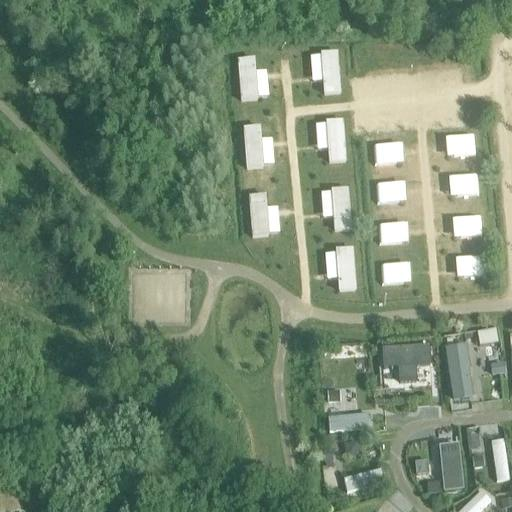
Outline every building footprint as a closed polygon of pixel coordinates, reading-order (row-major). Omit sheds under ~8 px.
[(337,56),(320,57),(323,98),(340,97),(337,56)] [(254,62),(237,63),(240,104),(257,103),(254,62)] [(343,124),(325,125),(328,166),(346,165),(343,124)] [(260,130),(243,131),(246,172),(263,171),(260,130)] [(473,139),(452,141),(454,160),(474,158),(473,139)] [(394,148),(373,150),(375,169),(395,167),(394,148)] [(476,179),(455,181),(457,200),(478,198),(476,179)] [(396,187),(376,188),(377,207),(397,206),(396,187)] [(348,192),(331,193),(334,234),(351,233),(348,192)] [(266,199),(248,200),(251,241),(269,240),(266,199)] [(480,221),(459,222),(461,241),(481,239),(480,221)] [(399,228),(378,229),(379,248),(400,247),(399,228)] [(352,253),(335,254),(338,295),(355,294),(352,253)] [(483,260),(462,262),(464,281),(485,279),(483,260)] [(401,268),(381,270),(382,289),(402,287),(401,268)] [(480,347),(500,343),(497,328),(477,332),(480,347)] [(469,346),(447,347),(451,400),(473,398),(469,346)] [(503,367),(490,369),(491,379),(504,377),(503,367)] [(339,394),(327,395),(328,406),(339,406),(339,394)] [(370,415),(329,416),(329,431),(371,430),(370,415)] [(498,484),(511,482),(506,445),(493,447),(498,484)] [(445,491),(462,490),(459,447),(442,448),(445,491)] [(332,452),(324,453),(325,465),(333,465),(332,452)] [(482,460),(472,461),(473,472),(484,470),(482,460)] [(382,470),(344,478),(348,493),(385,484),(382,470)] [(439,486),(427,487),(427,498),(440,497),(439,486)] [(482,491),(460,511),(480,511),(492,501),(482,491)] [(511,502),(501,504),(502,511),(511,510),(511,502)]
